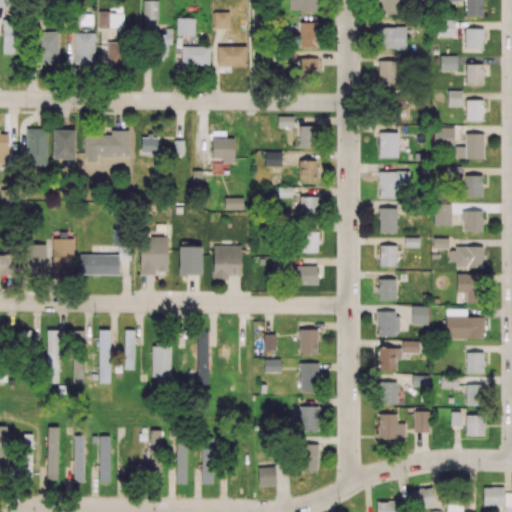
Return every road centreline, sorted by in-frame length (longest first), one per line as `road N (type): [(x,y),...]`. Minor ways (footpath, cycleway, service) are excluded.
road 1 (residential): [(350,0),(350,482)]
road 2 (residential): [(350,482),(310,502),(265,509),(0,506)]
road 3 (residential): [(350,103),(0,98)]
road 4 (residential): [(350,306),(0,302)]
road 5 (residential): [(511,458),(444,458),(350,482)]
